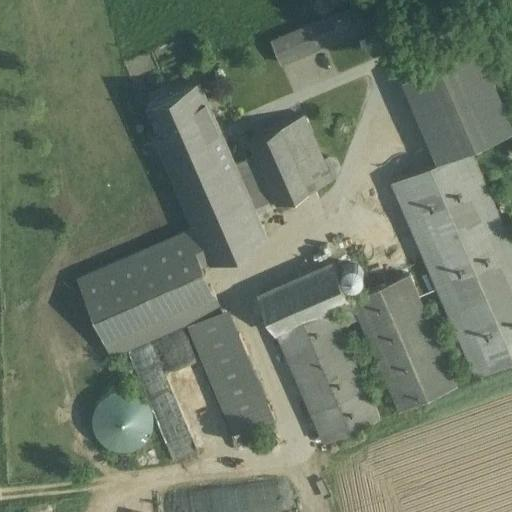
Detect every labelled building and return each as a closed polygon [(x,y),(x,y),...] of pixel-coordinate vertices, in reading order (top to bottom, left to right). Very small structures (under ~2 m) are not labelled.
[(355,5),(307,26),(317,48),(365,28),(355,5)] [(307,26),(271,41),(280,64),(317,48),(307,26)] [(511,128),(477,47),(403,79),(439,160),(470,147),(511,129),(511,128)] [(198,82),(153,102),(167,133),(155,138),(165,160),(222,135),(198,82)] [(303,115),(286,122),(314,187),(331,180),(303,115)] [(286,122),(249,138),(255,154),(274,198),(277,203),(314,187),(286,122)] [(222,135),(165,160),(195,228),(210,262),(266,238),(253,207),(251,203),(233,163),(234,163),(222,135)] [(439,160),(391,181),(475,376),(511,360),(511,244),(470,147),(439,160)] [(234,163),(233,163),(251,203),(253,207),(274,198),(255,154),(234,163)] [(195,228),(79,278),(104,336),(211,289),(201,266),(210,262),(195,228)] [(332,262),(257,294),(274,332),(275,332),(332,308),(349,300),(332,262)] [(362,280),(362,275),(362,271),(359,268),(356,266),(351,265),(347,266),(344,268),(342,272),(341,276),(342,280),(344,283),(348,286),(352,286),(356,286),(359,283),(362,280)] [(409,274),(350,299),(358,318),(398,409),(457,384),(409,274)] [(332,308),(275,332),(310,412),(367,388),(340,326),(335,316),(332,308)] [(354,308),(335,316),(340,326),(358,318),(354,308)] [(221,310),(189,323),(235,433),(267,419),(244,363),(221,310)] [(367,388),(310,412),(323,442),(380,417),(367,388)] [(151,430),(153,419),(150,407),(143,397),(134,391),(122,389),(111,392),(101,398),(95,408),(93,420),(95,431),(102,441),(112,447),(123,449),(135,447),(144,440),(151,430)]
